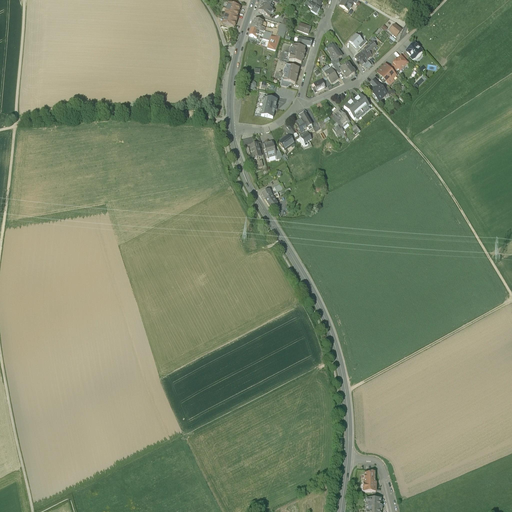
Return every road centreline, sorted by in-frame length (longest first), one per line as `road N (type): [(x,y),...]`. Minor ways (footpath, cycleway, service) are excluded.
road 1 (secondary): [(347,455),(343,381),(328,325),(245,178),(230,121)]
road 2 (track): [(353,83),(435,171),(511,293)]
road 3 (track): [(511,299),(344,390)]
road 4 (track): [(177,112),(116,110),(15,124)]
road 5 (track): [(32,511),(0,352)]
road 6 (track): [(0,251),(15,124)]
road 7 (track): [(15,124),(24,0)]
road 8 (secondary): [(230,121),(232,75),(253,0)]
